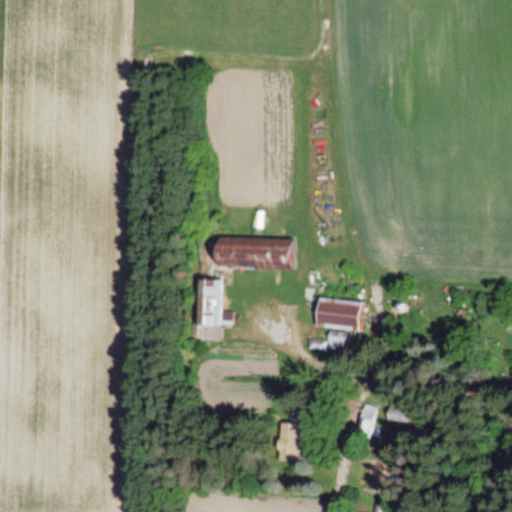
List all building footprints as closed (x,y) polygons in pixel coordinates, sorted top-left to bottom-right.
[(294,270),(294,238),(216,237),(216,269),(294,270)] [(222,341),(222,280),(198,280),(197,341),(222,341)] [(362,302),(319,298),(316,328),(360,331),(362,302)] [(333,348),(350,350),(352,335),(335,333),(333,348)] [(280,462),(302,462),(302,424),(280,424),(280,462)]
